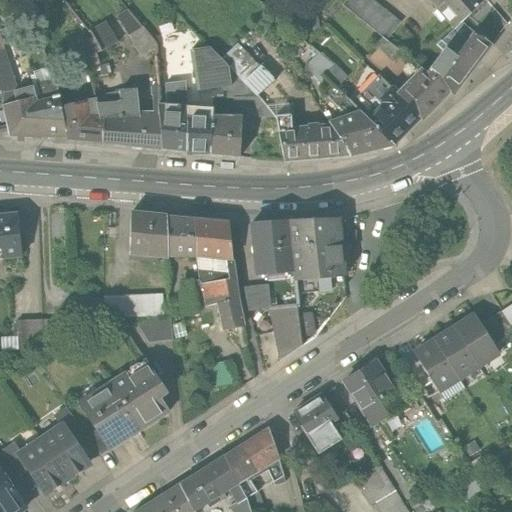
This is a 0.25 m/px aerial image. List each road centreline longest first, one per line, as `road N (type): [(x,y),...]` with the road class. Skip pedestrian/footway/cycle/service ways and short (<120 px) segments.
road 1 (secondary): [(0,173),(262,188),(334,183),(391,168),(445,140)]
road 2 (residential): [(492,241),(468,273),(262,407)]
road 3 (track): [(231,187),(244,313),(257,376),(273,400)]
road 4 (residential): [(262,407),(108,511)]
